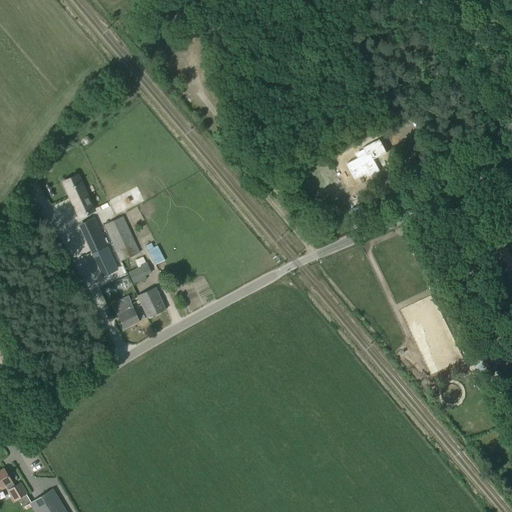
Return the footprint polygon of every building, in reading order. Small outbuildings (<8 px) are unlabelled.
[(203,98),(212,93),(209,88),(201,93),(203,98)] [(358,158),(346,164),(351,172),(353,171),(357,178),(369,172),(370,175),(379,171),(373,160),(387,153),(380,139),(363,147),(366,155),(359,159),(358,158)] [(79,183),(64,190),(77,216),(91,210),(79,183)] [(122,216),(104,224),(121,261),(122,260),(135,288),(148,281),(145,275),(151,272),(146,262),(143,257),(142,258),(122,216)] [(93,218),(79,224),(92,252),(106,245),(93,218)] [(152,243),(145,246),(155,265),(165,260),(158,246),(154,248),(152,243)] [(511,268),(511,260),(507,249),(506,250),(504,245),(498,248),(500,252),(497,254),(505,272),(511,268)] [(109,250),(95,257),(103,274),(117,267),(109,250)] [(156,287),(137,295),(148,318),(166,309),(156,287)] [(131,303),(115,311),(123,329),(139,321),(131,303)] [(3,468),(0,470),(0,489),(4,487),(7,491),(6,491),(13,502),(26,494),(19,484),(14,487),(11,482),(12,482),(3,468)] [(66,511),(53,489),(30,502),(35,511),(66,511)]
